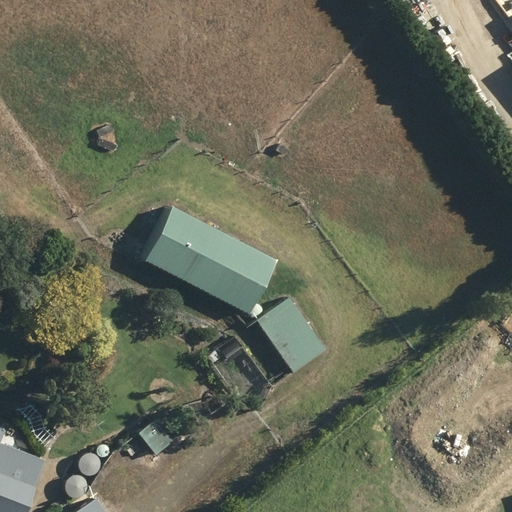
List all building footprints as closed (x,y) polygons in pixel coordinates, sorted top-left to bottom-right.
[(162,204),(133,261),(238,316),(267,259),(162,204)] [(323,351),(284,295),(248,320),(287,376),(323,351)] [(132,431),(149,456),(174,440),(157,414),(132,431)] [(0,511),(19,511),(39,461),(0,445),(0,511)] [(98,511),(88,496),(65,511),(98,511)]
